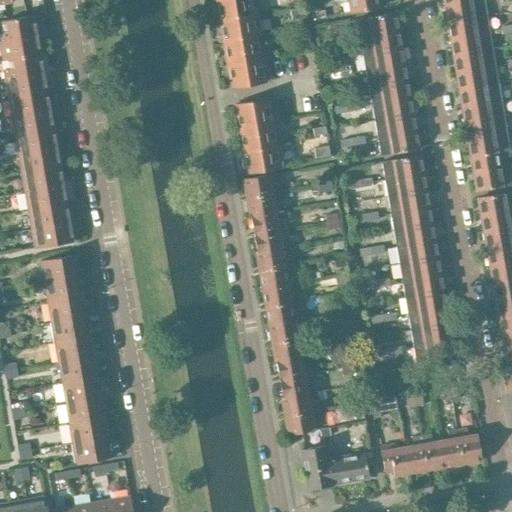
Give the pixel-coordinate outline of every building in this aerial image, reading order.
[(216,0),(220,22),(257,16),(257,14),(252,15),(251,9),(256,8),(254,0),(216,0)] [(376,0),(336,0),(337,4),(348,2),(350,13),(378,9),(376,0)] [(483,0),(480,0),(444,6),(447,23),(486,16),(483,0)] [(304,8),(289,11),(291,20),(305,18),(304,8)] [(356,20),(359,38),(398,31),(395,14),(369,18),(356,20)] [(0,32),(0,41),(32,36),(36,36),(33,16),(1,22),(3,32),(0,32)] [(257,16),(220,22),(224,44),(256,39),(255,30),(259,29),(257,16)] [(486,16),(447,23),(450,40),(489,33),(486,16)] [(511,25),(500,27),(502,35),(511,32),(511,25)] [(308,31),(295,33),(297,40),(309,38),(308,31)] [(398,31),(359,38),(362,54),(401,48),(398,31)] [(489,33),(450,40),(453,57),(492,50),(489,33)] [(32,36),(0,41),(0,48),(2,62),(8,61),(40,55),(36,36),(32,36)] [(347,36),(326,40),(321,40),(322,48),(348,44),(347,36)] [(256,39),(224,44),(232,88),(264,82),(256,39)] [(401,48),(362,54),(365,71),(404,65),(401,48)] [(492,50),(453,57),(456,73),(495,67),(492,50)] [(40,55),(8,61),(10,70),(4,71),(6,79),(5,79),(5,80),(43,73),(40,55)] [(404,65),(365,71),(368,88),(407,81),(404,65)] [(495,67),(456,73),(459,90),(498,83),(495,67)] [(352,70),(340,72),(342,79),(353,77),(352,70)] [(340,72),(328,74),(329,81),(342,79),(340,72)] [(43,73),(5,80),(8,99),(46,93),(43,73)] [(407,81),(368,88),(370,105),(410,98),(407,81)] [(498,83),(459,90),(461,107),(500,100),(498,83)] [(46,93),(8,99),(11,118),(50,111),(46,93)] [(410,98),(370,105),(373,121),(412,115),(410,98)] [(500,100),(461,107),(464,124),(503,117),(500,100)] [(267,101),(235,106),(242,150),(275,144),(267,101)] [(358,103),(346,105),(347,113),(359,110),(358,103)] [(346,105),(334,107),(335,115),(347,113),(346,105)] [(50,111),(11,118),(15,137),(53,130),(50,111)] [(412,115),(373,121),(376,138),(415,132),(412,115)] [(503,117),(464,124),(467,140),(506,134),(503,117)] [(324,127),(312,129),(313,137),(326,134),(324,127)] [(53,130),(15,137),(18,156),(56,149),(53,130)] [(415,132),(376,138),(379,156),(392,154),(392,153),(418,149),(415,132)] [(506,134),(467,140),(470,157),(509,151),(506,134)] [(364,137),(352,139),(353,146),(365,144),(364,137)] [(352,139),(340,141),(341,148),(353,146),(352,139)] [(275,144),(242,150),(246,173),(283,166),(283,164),(281,152),(276,153),(275,144)] [(328,146),(313,149),(315,158),(329,156),(328,146)] [(56,149),(18,156),(21,174),(59,167),(56,149)] [(509,151),(470,157),(473,174),(500,169),(499,159),(510,157),(509,151)] [(381,163),(384,180),(423,174),(420,157),(394,161),(394,160),(381,163)] [(59,167),(21,174),(25,193),(63,187),(59,167)] [(500,169),(473,174),(476,191),(511,185),(511,167),(500,169)] [(360,188),(359,181),(349,182),(348,170),(341,171),(343,185),(347,185),(348,190),(360,188)] [(423,174),(384,180),(386,197),(426,190),(423,174)] [(280,193),(279,183),(270,185),(269,175),(244,180),(247,198),(280,193)] [(331,184),(329,177),(317,179),(319,186),(331,184)] [(371,179),(359,181),(360,188),(372,186),(371,179)] [(332,191),(331,184),(319,186),(320,193),(332,191)] [(63,187),(25,193),(28,211),(66,205),(63,187)] [(426,190),(386,197),(389,214),(429,207),(426,190)] [(511,192),(477,199),(480,216),(511,210),(511,192)] [(275,212),(274,203),(282,202),(280,193),(247,198),(250,217),(275,212)] [(66,205),(28,211),(31,230),(69,224),(66,205)] [(429,207),(389,214),(392,230),(431,224),(429,207)] [(511,210),(480,216),(483,233),(511,227),(511,210)] [(287,229),(285,219),(277,221),(275,212),(250,217),(253,235),(287,229)] [(377,212),(365,214),(366,221),(378,219),(377,212)] [(337,221),(336,214),(324,216),(325,223),(337,221)] [(354,223),(366,221),(365,214),(353,216),(354,223)] [(338,228),(337,221),(325,223),(326,230),(338,228)] [(69,224),(31,230),(34,249),(73,243),(69,224)] [(431,224),(392,230),(395,247),(434,241),(431,224)] [(511,227),(483,233),(486,249),(511,245),(511,227)] [(281,248),(280,240),(288,238),(287,229),(253,235),(256,253),(281,248)] [(434,241),(395,247),(398,264),(437,257),(434,241)] [(343,249),(342,242),(332,243),(333,250),(343,249)] [(511,245),(486,249),(489,266),(511,262),(511,245)] [(382,246),(371,248),(372,255),(384,253),(382,246)] [(293,265),(291,256),(283,257),(281,248),(256,253),(260,271),(293,265)] [(360,257),(372,255),(371,248),(358,250),(360,257)] [(75,256),(40,262),(44,282),(79,276),(75,256)] [(347,256),(334,258),(335,268),(349,265),(347,256)] [(437,257),(398,264),(401,281),(440,274),(437,257)] [(511,262),(489,266),(492,283),(511,279),(511,262)] [(288,285),(286,276),(295,275),(293,265),(260,271),(263,289),(288,285)] [(440,274),(401,281),(404,298),(443,291),(440,274)] [(79,276),(44,282),(47,302),(82,296),(79,276)] [(388,279),(376,281),(378,289),(389,287),(388,279)] [(511,279),(492,283),(495,300),(511,296),(511,279)] [(365,291),(378,289),(376,281),(364,283),(365,291)] [(299,301),(298,292),(289,294),(288,285),(263,289),(266,307),(299,301)] [(443,291),(404,298),(407,314),(446,308),(443,291)] [(353,305),(351,295),(343,297),(333,298),(334,303),(344,302),(345,307),(353,305)] [(82,296),(47,302),(51,323),(86,316),(82,296)] [(511,296),(495,300),(498,317),(511,314),(511,296)] [(294,321),(293,312),(301,311),(299,301),(266,307),(269,325),(294,321)] [(446,308),(407,314),(410,331),(449,325),(446,308)] [(394,313),(382,315),(383,322),(395,320),(394,313)] [(511,314),(498,317),(501,333),(511,331),(511,314)] [(371,324),(383,322),(382,315),(370,317),(371,324)] [(86,316),(51,323),(54,343),(89,337),(86,316)] [(306,338),(304,328),(296,330),(294,321),(269,325),(272,344),(306,338)] [(353,329),(352,322),(340,324),(341,331),(353,329)] [(0,324),(0,331),(9,330),(7,323),(0,324)] [(449,325),(410,331),(412,348),(452,341),(449,325)] [(355,336),(353,329),(341,331),(343,338),(355,336)] [(9,330),(0,331),(0,338),(10,337),(9,330)] [(511,331),(501,333),(504,350),(511,348),(511,331)] [(89,337),(54,343),(58,363),(93,357),(89,337)] [(301,357),(299,349),(307,347),(306,338),(272,344),(276,362),(301,357)] [(452,341),(412,348),(415,366),(429,364),(455,359),(452,341)] [(400,346),(388,348),(389,356),(401,354),(400,346)] [(377,358),(389,356),(388,348),(376,351),(377,358)] [(93,357),(58,363),(61,383),(96,377),(93,357)] [(312,374),(310,365),(302,366),(301,357),(276,362),(279,380),(312,374)] [(353,367),(352,359),(340,362),(341,369),(353,367)] [(2,365),(4,372),(16,370),(14,363),(2,365)] [(511,365),(506,367),(501,368),(506,392),(511,390),(511,365)] [(354,374),(353,367),(341,369),(342,376),(354,374)] [(16,370),(4,372),(5,380),(17,378),(16,370)] [(307,394),(305,385),(314,383),(312,374),(279,380),(282,398),(307,394)] [(96,377),(61,383),(65,403),(100,397),(96,377)] [(456,387),(449,389),(451,401),(458,399),(456,387)] [(443,402),(451,401),(449,389),(441,390),(443,402)] [(318,410),(316,401),(308,402),(307,394),(282,398),(285,416),(318,410)] [(423,406),(420,394),(413,395),(415,407),(423,406)] [(413,395),(406,396),(408,408),(415,407),(413,395)] [(358,404),(357,396),(345,399),(346,406),(358,404)] [(100,397),(65,403),(68,424),(103,418),(100,397)] [(9,406),(11,413),(23,411),(22,403),(9,406)] [(359,411),(358,404),(346,406),(347,413),(359,411)] [(380,405),(373,406),(374,418),(382,417),(380,405)] [(313,431),(312,421),(320,420),(318,410),(285,416),(288,435),(301,433),(313,431)] [(23,411),(11,413),(12,420),(24,418),(23,411)] [(103,418),(68,424),(72,444),(107,438),(103,418)] [(465,428),(456,430),(462,463),(481,460),(476,435),(467,436),(465,428)] [(448,440),(439,441),(444,466),(462,463),(456,430),(446,431),(448,440)] [(429,434),(420,436),(426,469),(444,466),(439,441),(431,443),(429,434)] [(412,446),(403,448),(408,473),(426,469),(420,436),(410,438),(412,446)] [(107,438),(72,444),(75,464),(110,458),(107,438)] [(17,445),(18,453),(30,451),(29,444),(17,445)] [(394,444),(379,447),(384,473),(393,471),(393,475),(408,473),(403,448),(395,449),(394,444)] [(369,477),(365,458),(370,457),(369,453),(329,460),(327,445),(324,446),(331,484),(369,477)] [(324,446),(301,450),(308,490),(331,486),(331,484),(324,446)] [(30,451),(18,453),(19,460),(31,458),(30,451)] [(116,463),(104,465),(105,472),(117,470),(116,463)] [(93,475),(105,472),(104,465),(92,467),(93,475)] [(27,468),(19,469),(22,481),(29,480),(27,468)] [(14,482),(22,481),(19,469),(12,470),(14,482)] [(78,470),(66,472),(68,479),(79,477),(78,470)] [(56,481),(68,479),(66,472),(54,474),(56,481)] [(47,511),(45,497),(26,500),(27,511),(47,511)] [(132,511),(129,497),(110,500),(112,511),(132,511)] [(27,511),(26,500),(7,504),(8,511),(27,511)] [(112,511),(110,500),(91,504),(92,511),(112,511)]
